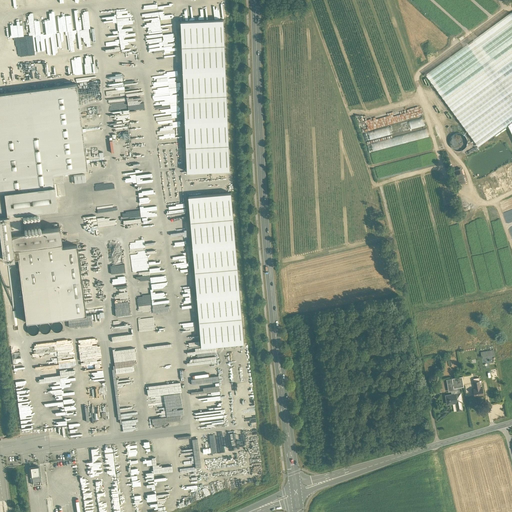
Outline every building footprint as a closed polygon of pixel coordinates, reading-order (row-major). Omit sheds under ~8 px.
[(511,13),(511,12),(426,74),(478,146),(508,124),(511,121),(511,13)] [(187,172),(230,170),(224,19),(181,21),(187,172)] [(79,54),(81,72),(101,70),(99,54),(88,55),(87,53),(79,54)] [(76,83),(0,92),(0,213),(8,213),(20,212),(57,207),(52,172),(87,168),(76,83)] [(409,129),(424,125),(422,117),(407,121),(409,129)] [(388,126),(365,132),(367,140),(390,134),(388,126)] [(427,130),(369,142),(371,150),(428,138),(427,130)] [(452,147),(466,147),(466,136),(462,136),(462,133),(452,133),(452,147)] [(460,168),(452,171),(457,185),(465,182),(460,168)] [(84,173),(72,175),(73,182),(85,180),(84,173)] [(202,346),(244,342),(231,193),(189,196),(202,346)] [(26,322),(85,314),(77,244),(62,246),(59,227),(23,231),(20,212),(8,213),(0,213),(0,236),(3,259),(18,257),(26,322)] [(135,237),(127,238),(129,252),(138,250),(137,246),(133,246),(133,244),(135,243),(135,237)] [(489,357),(482,358),(483,367),(489,367),(489,363),(493,362),(493,359),(489,359),(489,357)] [(462,376),(452,378),(454,388),(464,386),(462,376)] [(480,385),(479,380),(474,381),(475,388),(473,389),(475,396),(480,395),(480,396),(484,396),(482,387),(481,385),(480,385)] [(461,392),(446,395),(447,404),(456,402),(457,410),(463,410),(461,401),(462,401),(461,392)] [(38,465),(29,466),(31,484),(39,483),(38,465)]
